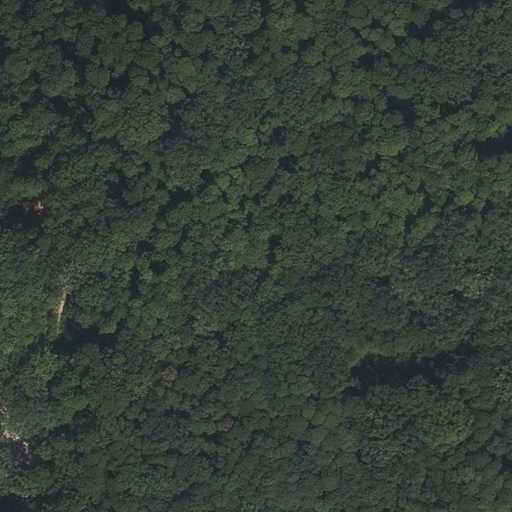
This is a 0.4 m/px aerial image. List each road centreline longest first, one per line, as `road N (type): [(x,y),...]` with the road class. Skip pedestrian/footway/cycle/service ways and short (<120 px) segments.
road 1 (track): [(0,16),(64,265),(29,450)]
road 2 (track): [(29,450),(122,375),(223,273),(391,260)]
road 3 (track): [(286,0),(201,90),(117,158),(0,217)]
road 4 (track): [(391,260),(511,182)]
road 5 (track): [(391,260),(511,256)]
